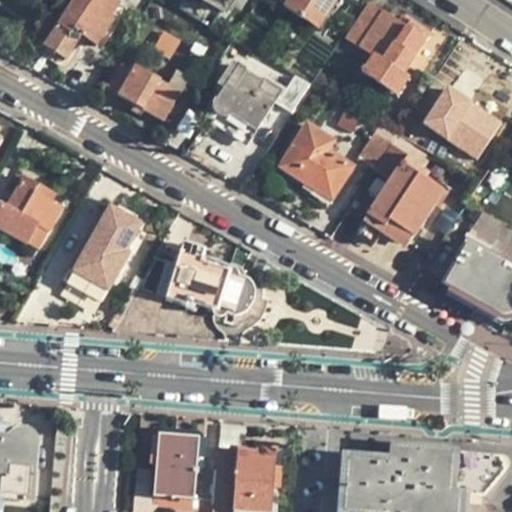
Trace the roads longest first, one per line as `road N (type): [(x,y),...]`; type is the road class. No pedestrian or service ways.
road 1 (residential): [(511,372),(0,80)]
road 2 (residential): [(511,392),(470,397),(0,364)]
